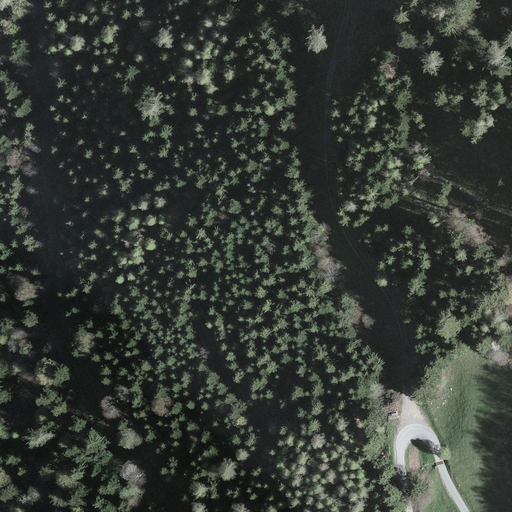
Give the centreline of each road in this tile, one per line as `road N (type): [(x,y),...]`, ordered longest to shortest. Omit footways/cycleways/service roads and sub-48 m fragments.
road 1 (track): [(409,433),(402,325),(344,230),(330,166),(349,0)]
road 2 (unclassified): [(409,511),(400,451),(413,431),(432,439),(465,511)]
